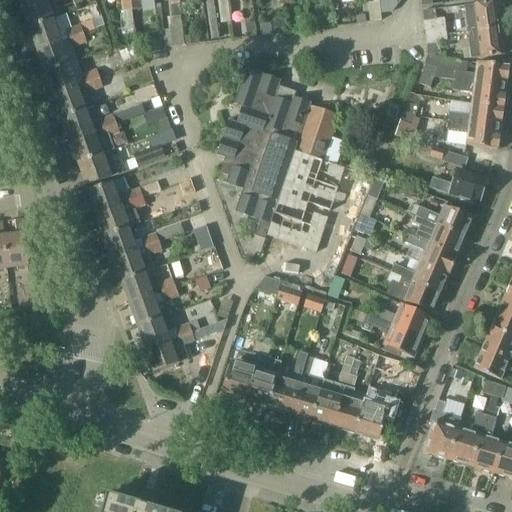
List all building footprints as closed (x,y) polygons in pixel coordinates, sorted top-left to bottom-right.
[(38,0),(20,6),(28,28),(53,20),(63,16),(58,3),(66,0),(38,0)] [(121,0),(123,12),(132,11),(131,3),(130,0),(121,0)] [(168,0),(169,6),(170,6),(171,18),(172,20),(182,19),(180,4),(179,4),(178,0),(168,0)] [(206,0),(212,41),(219,40),(213,0),(206,0)] [(217,0),(221,24),(230,23),(227,0),(217,0)] [(141,10),(140,1),(131,3),(132,11),(141,10)] [(499,2),(465,7),(468,33),(498,29),(496,14),(501,14),(499,2)] [(423,12),(426,38),(447,35),(444,19),(436,20),(435,10),(423,12)] [(53,20),(28,28),(37,51),(62,42),(69,39),(83,34),(84,35),(94,31),(91,21),(80,25),(71,29),(66,15),(63,16),(53,20)] [(366,23),(365,16),(356,17),(357,24),(366,23)] [(274,22),(276,35),(286,33),(284,21),(274,22)] [(246,25),(247,38),(257,37),(255,23),(246,25)] [(498,29),(468,33),(471,59),(506,55),(504,44),(500,45),(498,29)] [(83,34),(69,39),(73,49),(87,44),(84,35),(83,34)] [(447,35),(426,38),(428,56),(441,55),(441,54),(439,45),(448,44),(447,35)] [(195,36),(185,37),(186,46),(196,45),(195,36)] [(62,42),(37,51),(45,73),(70,65),(62,43),(62,42)] [(455,72),(454,81),(507,88),(510,67),(477,62),(477,63),(476,74),(466,73),(455,72)] [(70,65),(45,73),(53,97),(78,88),(75,79),(70,65)] [(425,66),(422,75),(433,79),(437,70),(425,66)] [(217,155),(216,156),(225,159),(220,174),(228,177),(226,185),(243,190),(235,213),(261,222),(256,237),(265,240),(275,212),(286,178),(295,152),(310,108),(311,104),(294,99),(296,93),(279,88),(281,82),(280,81),(254,72),(245,70),(241,84),(235,100),(234,105),(242,108),(237,124),(228,121),(226,127),(217,155)] [(97,71),(82,77),(86,85),(100,80),(97,71)] [(422,75),(419,85),(430,89),(433,79),(422,75)] [(78,88),(53,97),(62,120),(87,111),(81,97),(103,89),(100,80),(86,85),(78,88)] [(454,82),(453,91),(473,93),(472,105),(504,109),(507,88),(454,81),(454,82)] [(451,102),(448,122),(501,129),(504,109),(472,105),(471,105),(451,102)] [(396,122),(401,108),(390,104),(385,118),(396,122)] [(407,104),(403,113),(415,117),(419,108),(407,104)] [(143,115),(147,127),(160,123),(167,120),(162,108),(143,115)] [(310,108),(295,152),(324,162),(339,117),(310,108)] [(87,111),(62,120),(70,142),(116,126),(117,125),(113,116),(92,124),(87,111)] [(128,111),(113,116),(117,125),(131,120),(128,111)] [(403,113),(395,134),(394,137),(406,141),(415,117),(403,113)] [(168,120),(160,123),(164,134),(172,131),(171,129),(168,120)] [(433,122),(432,131),(444,133),(444,131),(447,132),(448,123),(433,122)] [(447,132),(445,144),(466,147),(466,146),(499,150),(501,129),(448,122),(448,123),(447,132)] [(116,126),(70,142),(78,164),(110,153),(111,152),(106,140),(120,135),(117,125),(116,126)] [(135,160),(138,169),(165,159),(161,146),(133,156),(135,160)] [(444,152),(432,148),(429,158),(441,161),(444,152)] [(110,153),(78,164),(86,187),(118,176),(110,153)] [(135,160),(127,163),(130,172),(138,169),(135,160)] [(432,179),(430,188),(480,204),(487,181),(478,178),(478,177),(468,174),(468,175),(456,171),(452,185),(432,179)] [(286,178),(275,212),(311,225),(323,190),(286,178)] [(368,196),(377,200),(384,183),(374,179),(368,196)] [(112,183),(88,192),(96,215),(143,198),(140,189),(118,197),(112,183)] [(323,190),(311,225),(330,231),(328,237),(347,244),(358,214),(340,208),(344,197),(323,190)] [(360,215),(370,219),(377,200),(368,196),(360,215)] [(143,198),(96,215),(104,238),(129,228),(129,229),(141,225),(136,211),(146,207),(143,198)] [(419,208),(415,216),(464,237),(472,219),(445,207),(440,217),(419,208)] [(354,232),(364,235),(370,219),(360,215),(354,232)] [(415,216),(412,225),(423,230),(418,240),(456,257),(464,237),(415,216)] [(4,237),(3,238),(7,269),(28,267),(25,236),(23,220),(15,221),(17,236),(4,237)] [(129,228),(104,238),(113,260),(159,243),(156,234),(134,243),(129,229),(129,228)] [(197,237),(202,252),(212,249),(207,234),(197,237)] [(407,235),(403,244),(425,253),(420,264),(448,276),(449,277),(458,257),(456,257),(418,240),(407,235)] [(360,257),(363,249),(372,253),(375,246),(356,237),(350,252),(360,257)] [(159,243),(113,260),(121,283),(146,274),(154,271),(149,257),(163,252),(159,243)] [(358,260),(348,256),(341,275),(351,279),(358,260)] [(394,266),(391,274),(402,279),(439,295),(448,276),(420,264),(416,275),(394,266)] [(146,274),(121,283),(129,305),(154,296),(146,274)] [(200,293),(210,290),(206,277),(196,281),(200,293)] [(345,282),(335,278),(328,297),(338,301),(345,282)] [(390,282),(385,294),(403,301),(404,302),(432,314),(439,295),(402,279),(399,286),(390,282)] [(159,285),(162,293),(175,289),(172,280),(159,285)] [(511,289),(509,288),(500,309),(511,313),(511,289)] [(179,297),(175,289),(162,293),(165,302),(179,297)] [(280,289),(277,300),(290,304),(293,293),(280,289)] [(154,296),(129,305),(137,328),(162,319),(157,305),(165,302),(162,293),(154,296)] [(307,296),(304,308),(321,314),(322,307),(325,302),(307,296)] [(326,302),(324,308),(332,311),(334,305),(326,302)] [(382,311),(378,319),(419,337),(422,338),(422,337),(430,318),(402,306),(397,317),(382,310),(382,311)] [(511,313),(500,309),(492,329),(510,337),(511,337),(511,313)] [(366,314),(360,326),(362,330),(370,333),(373,327),(390,334),(390,336),(389,337),(385,347),(413,358),(422,338),(419,337),(378,319),(366,314)] [(162,319),(137,328),(145,350),(191,334),(188,325),(167,333),(162,319)] [(197,322),(188,325),(191,331),(191,334),(200,331),(197,322)] [(227,322),(204,330),(207,338),(224,332),(227,322)] [(488,337),(483,349),(511,360),(511,337),(510,337),(492,329),(488,337)] [(191,334),(145,350),(154,373),(188,361),(183,347),(195,342),(191,334)] [(227,379),(222,395),(235,398),(236,396),(246,399),(259,356),(260,356),(263,345),(255,342),(251,356),(239,353),(236,362),(233,361),(231,368),(228,367),(225,378),(227,379)] [(272,348),(263,345),(260,356),(268,359),(272,348)] [(411,363),(413,358),(385,347),(383,351),(411,363)] [(511,360),(483,349),(475,370),(502,381),(506,370),(511,372),(511,360)] [(276,379),(267,408),(279,412),(280,409),(290,412),(307,357),(307,358),(308,356),(300,353),(291,383),(276,379)] [(259,356),(246,399),(257,402),(256,405),(267,408),(276,379),(281,363),(268,359),(260,356),(259,356)] [(307,357),(290,412),(301,415),(300,418),(311,421),(323,380),(310,376),(314,361),(315,360),(307,358),(307,357)] [(323,380),(311,421),(322,425),(323,422),(334,425),(353,360),(354,360),(346,357),(338,385),(323,380)] [(378,357),(374,370),(375,370),(383,373),(387,360),(379,357),(378,357)] [(353,360),(334,425),(344,428),(344,431),(355,435),(356,432),(366,398),(352,394),(354,390),(357,378),(356,378),(361,363),(353,360)] [(459,381),(462,374),(452,370),(449,378),(459,381)] [(483,394),(493,397),(497,385),(487,382),(483,394)] [(497,385),(493,397),(502,400),(505,388),(497,385)] [(366,398),(356,432),(363,434),(362,437),(370,439),(371,437),(377,438),(378,436),(380,437),(384,423),(388,424),(390,415),(387,414),(388,409),(387,409),(391,395),(368,388),(366,396),(366,398)] [(434,424),(425,452),(449,459),(458,430),(461,420),(443,414),(446,404),(438,402),(435,411),(433,411),(430,422),(434,424)] [(458,430),(449,459),(472,466),(487,417),(477,414),(471,434),(458,430)] [(487,417),(472,466),(495,473),(504,444),(490,439),(496,420),(487,417)] [(511,446),(504,444),(495,473),(511,478),(511,446)] [(106,496),(101,511),(159,511),(150,509),(154,497),(142,494),(138,506),(106,496)]
